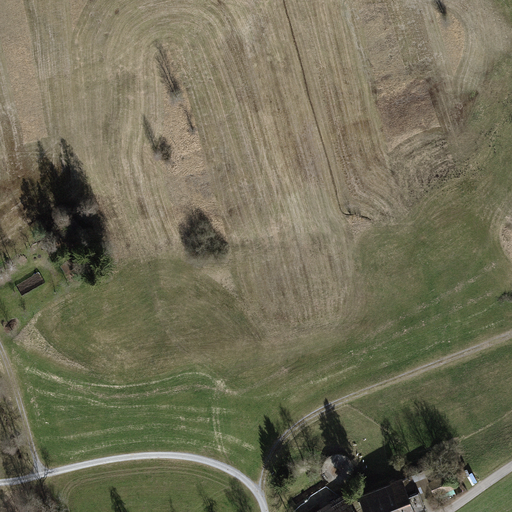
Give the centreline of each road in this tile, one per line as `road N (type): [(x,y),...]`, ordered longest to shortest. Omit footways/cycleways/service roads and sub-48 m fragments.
road 1 (track): [(259,494),(275,447),(307,417),(511,334)]
road 2 (track): [(265,511),(259,494),(235,473),(180,456),(126,457),(0,483)]
road 3 (track): [(40,476),(0,345)]
